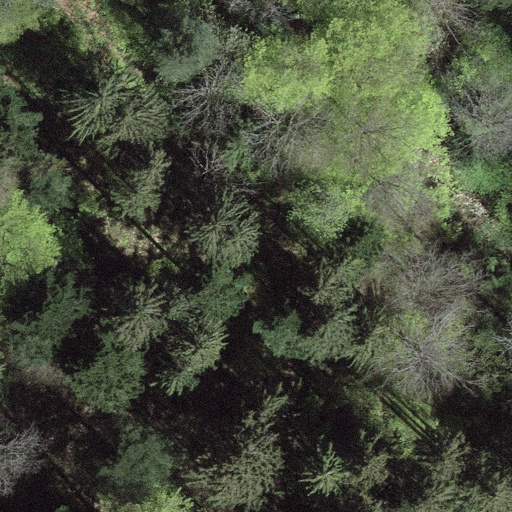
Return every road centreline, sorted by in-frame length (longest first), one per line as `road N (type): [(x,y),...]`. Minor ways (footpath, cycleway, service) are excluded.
road 1 (track): [(180,511),(55,101)]
road 2 (track): [(0,418),(122,511)]
